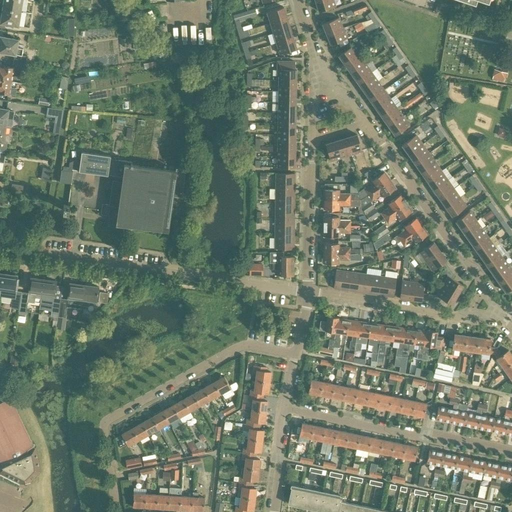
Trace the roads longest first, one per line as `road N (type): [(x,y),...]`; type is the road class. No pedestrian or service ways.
road 1 (residential): [(308,293),(0,250)]
road 2 (residential): [(116,511),(107,420),(237,347),(295,354)]
road 3 (residential): [(511,451),(281,409)]
road 4 (residential): [(497,311),(364,121)]
road 5 (residential): [(308,293),(458,316),(497,311)]
road 6 (residential): [(308,293),(311,137)]
